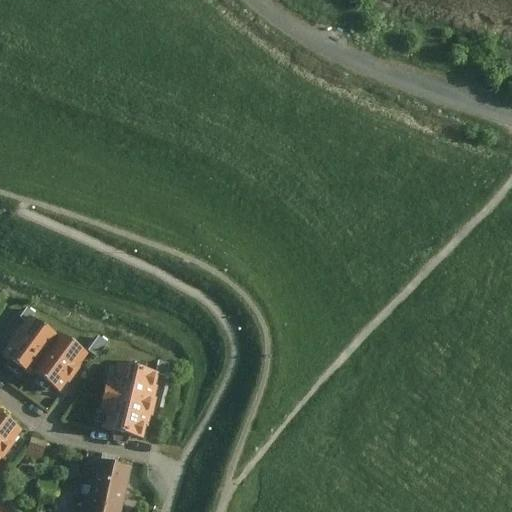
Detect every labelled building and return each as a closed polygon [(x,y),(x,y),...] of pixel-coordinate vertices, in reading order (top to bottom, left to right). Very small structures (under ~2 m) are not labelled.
[(31,316),(24,311),(18,319),(26,324),(27,321),(31,316)] [(55,342),(27,321),(26,324),(0,358),(28,378),(55,342)] [(87,359),(59,339),(32,376),(59,396),(87,359)] [(107,347),(97,340),(88,356),(98,362),(107,347)] [(167,367),(158,365),(156,375),(165,377),(167,367)] [(106,383),(100,411),(107,412),(103,431),(142,440),(156,375),(118,366),(114,385),(106,383)] [(0,469),(24,436),(0,418),(0,469)] [(42,454),(47,443),(34,436),(28,448),(42,454)] [(119,511),(130,470),(88,460),(75,511),(119,511)]
